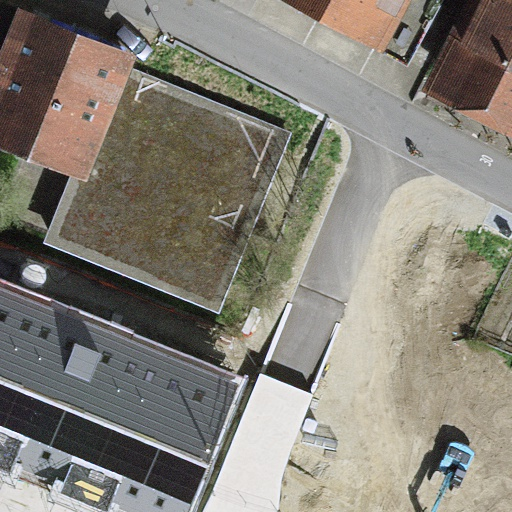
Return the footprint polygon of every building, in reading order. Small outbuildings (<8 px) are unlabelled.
[(438,0),(297,0),(407,59),(438,0)] [(511,0),(466,0),(430,74),(511,115),(511,0)] [(0,135),(82,168),(122,69),(127,56),(0,3),(0,135)] [(216,303),(285,136),(122,69),(82,168),(52,237),(216,303)] [(64,328),(0,302),(0,427),(21,436),(18,443),(69,464),(72,457),(118,475),(114,483),(174,506),(220,391),(116,349),(119,341),(67,321),(64,328)] [(469,409),(365,367),(318,482),(378,506),(381,498),(415,511),(511,511),(511,417),(472,401),(469,409)]
